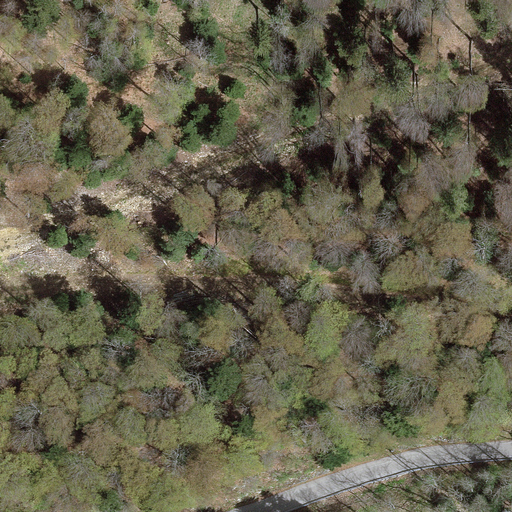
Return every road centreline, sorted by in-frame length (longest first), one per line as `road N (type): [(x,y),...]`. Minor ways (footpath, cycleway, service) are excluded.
road 1 (track): [(0,243),(511,62)]
road 2 (track): [(0,286),(113,279),(276,286),(511,320)]
road 3 (tertiary): [(511,449),(380,466),(249,511)]
